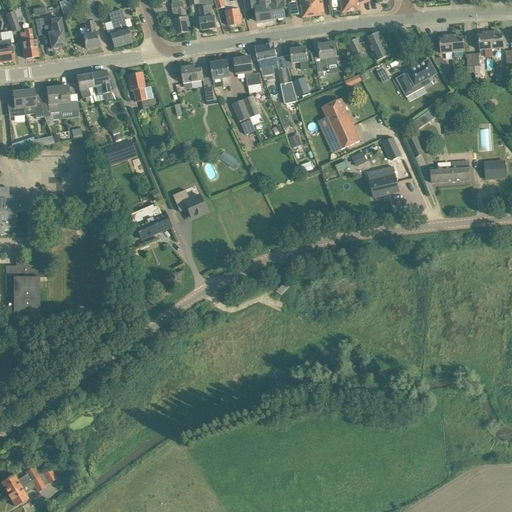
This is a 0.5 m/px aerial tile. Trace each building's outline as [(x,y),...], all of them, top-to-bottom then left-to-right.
[(65,0),(64,0),(59,2),(64,17),(69,15),(69,13),(70,12),(66,2),(65,0)] [(75,0),(77,4),(85,2),(90,16),(84,17),(85,23),(87,34),(83,35),(86,48),(85,48),(85,49),(100,46),(99,46),(97,32),(95,33),(93,22),(100,20),(93,1),(92,0),(75,0)] [(174,20),(171,20),(173,29),(176,29),(177,35),(189,33),(188,28),(188,27),(190,27),(188,17),(187,17),(186,10),(184,11),(182,2),(181,0),(171,0),(173,4),(171,4),(173,13),(178,12),(179,18),(174,19),(174,20)] [(214,0),(217,9),(226,7),(226,11),(228,26),(242,24),(239,9),(238,9),(237,5),(236,5),(235,0),(230,1),(229,0),(214,0)] [(258,22),(266,21),(274,19),(270,0),(243,0),(245,11),(256,9),(258,22)] [(281,0),(270,0),(274,19),(285,18),(285,17),(283,3),(282,3),(281,0)] [(302,5),(300,5),(300,6),(297,6),(299,15),(301,14),(301,15),(303,15),(303,18),(312,17),(309,0),(287,0),(288,2),(296,1),(295,0),(301,0),(302,5)] [(309,0),(312,17),(321,15),(320,13),(324,12),(323,2),(319,3),(318,0),(309,0)] [(338,6),(342,6),(343,13),(352,11),(350,0),(341,0),(341,1),(337,1),(338,6)] [(359,3),(370,1),(369,0),(350,0),(352,11),(360,10),(359,3)] [(213,16),(212,5),(199,7),(201,18),(200,19),(202,31),(216,28),(214,16),(213,16)] [(35,16),(46,13),(45,6),(33,9),(35,16)] [(131,42),(130,37),(127,28),(121,9),(109,13),(114,31),(110,32),(114,47),(131,42)] [(13,11),(6,14),(11,31),(19,28),(13,11)] [(42,18),(35,19),(38,35),(48,33),(51,49),(53,49),(55,50),(58,49),(58,48),(66,46),(60,19),(51,21),(52,24),(43,26),(42,18)] [(25,32),(21,32),(22,42),(23,50),(24,50),(25,59),(38,57),(35,40),(33,40),(31,29),(25,30),(25,32)] [(490,32),(491,37),(492,49),(504,48),(503,34),(499,34),(498,31),(490,32)] [(366,39),(368,43),(377,61),(390,55),(380,32),(366,39)] [(479,36),(479,38),(480,50),(492,49),(491,37),(490,32),(482,33),(483,36),(479,36)] [(440,39),(440,41),(441,53),(453,52),(451,35),(443,36),(444,39),(440,39)] [(459,35),(451,35),(453,52),(465,52),(464,37),(460,37),(459,35)] [(355,57),(364,53),(357,38),(348,43),(355,57)] [(0,63),(14,61),(12,47),(10,39),(0,41),(0,63)] [(259,61),(260,67),(261,71),(262,71),(263,76),(275,73),(274,68),(278,67),(276,58),(277,58),(274,43),(272,44),(272,43),(267,45),(256,47),(259,62),(259,61)] [(317,63),(318,73),(319,77),(324,77),(324,72),(329,71),(328,66),(338,65),(335,43),(319,45),(321,62),(317,63)] [(308,61),(306,47),(290,50),(292,63),(300,62),(301,70),(309,69),(308,61)] [(260,73),(253,74),(250,57),(235,59),(237,74),(246,73),(248,86),(262,84),(260,73)] [(442,71),(447,68),(441,57),(435,60),(442,71)] [(436,74),(429,60),(407,72),(408,74),(405,76),(404,75),(397,79),(405,94),(412,90),(411,88),(421,83),(423,86),(430,83),(428,79),(436,74)] [(211,63),(212,68),(213,80),(223,78),(224,87),(230,86),(229,77),(230,77),(228,61),(211,63)] [(181,68),(182,73),(184,84),(204,81),(202,69),(196,70),(195,66),(181,68)] [(286,68),(278,70),(281,84),(286,83),(289,83),(286,68)] [(377,73),(383,84),(391,79),(385,69),(377,73)] [(96,96),(97,100),(103,99),(104,103),(115,101),(112,93),(110,93),(109,85),(106,71),(105,71),(91,74),(93,87),(92,88),(96,96)] [(369,78),(367,72),(360,76),(362,82),(369,78)] [(128,76),(129,81),(131,91),(133,90),(135,102),(141,101),(142,108),(151,106),(151,105),(155,104),(154,98),(153,98),(151,87),(144,88),(141,73),(128,76)] [(77,76),(76,76),(79,90),(80,90),(83,99),(89,96),(91,103),(97,101),(97,100),(96,96),(92,88),(93,87),(91,74),(77,76)] [(298,82),(303,97),(311,94),(305,79),(298,82)] [(291,82),(289,83),(286,83),(287,86),(281,87),(283,96),(284,104),(297,102),(291,82)] [(57,87),(60,112),(60,113),(78,111),(77,102),(76,99),(72,95),(69,95),(68,86),(57,87)] [(48,104),(42,104),(43,114),(44,117),(49,116),(49,114),(60,113),(60,112),(59,104),(57,87),(46,88),(48,104)] [(212,87),(205,89),(206,105),(217,104),(217,100),(212,87)] [(23,91),(24,96),(25,107),(34,106),(36,118),(44,117),(43,114),(42,104),(36,105),(34,89),(23,91)] [(12,92),(14,108),(12,108),(13,117),(25,115),(24,108),(25,107),(24,96),(23,91),(12,92)] [(243,100),(251,118),(260,114),(253,96),(243,100)] [(341,99),(322,107),(342,149),(360,141),(341,99)] [(240,122),(250,118),(251,118),(243,100),(233,104),(240,122)] [(410,123),(416,130),(435,116),(430,109),(410,123)] [(145,110),(142,111),(136,113),(140,124),(148,121),(145,110)] [(250,118),(240,122),(246,135),(256,131),(250,118)] [(122,139),(116,127),(113,128),(111,122),(108,123),(116,142),(122,139)] [(276,136),(283,131),(279,125),(272,130),(276,136)] [(453,133),(452,125),(444,126),(445,134),(453,133)] [(301,145),(299,135),(289,137),(292,148),(301,145)] [(416,135),(407,139),(415,157),(424,154),(416,135)] [(30,149),(37,148),(34,140),(34,137),(27,139),(30,148),(30,149)] [(384,142),(392,161),(402,156),(394,138),(384,142)] [(181,146),(184,154),(190,151),(188,143),(181,146)] [(117,149),(122,161),(137,156),(133,144),(132,144),(120,148),(117,149)] [(367,162),(363,152),(351,157),(356,167),(367,162)] [(231,156),(226,163),(232,167),(237,161),(231,156)] [(452,163),(452,167),(453,182),(470,181),(469,161),(452,163)] [(485,163),(486,179),(506,178),(505,161),(485,163)] [(303,173),(313,170),(311,162),(301,165),(303,173)] [(452,167),(431,169),(432,183),(453,182),(452,167)] [(369,181),(374,198),(400,192),(396,175),(369,181)] [(17,227),(17,212),(24,212),(24,195),(7,195),(0,187),(0,234),(9,235),(9,227),(17,227)] [(185,190),(172,195),(179,212),(187,209),(191,218),(206,211),(199,195),(189,199),(185,190)] [(170,227),(164,212),(148,219),(144,210),(131,216),(141,239),(170,227)] [(6,266),(6,297),(14,297),(14,319),(13,319),(13,321),(39,321),(39,319),(39,279),(39,278),(45,278),(45,263),(37,263),(37,260),(22,260),(22,263),(16,263),(16,266),(6,266)] [(0,404),(12,397),(3,383),(0,385),(0,404)] [(25,448),(17,452),(23,463),(31,459),(25,448)] [(1,482),(9,495),(13,493),(31,482),(43,474),(42,474),(37,465),(26,472),(27,474),(18,480),(15,475),(1,482)] [(31,482),(13,493),(9,495),(15,507),(29,499),(25,493),(35,487),(38,492),(45,487),(44,485),(57,478),(56,477),(60,475),(55,467),(51,469),(42,474),(43,474),(31,482)]
